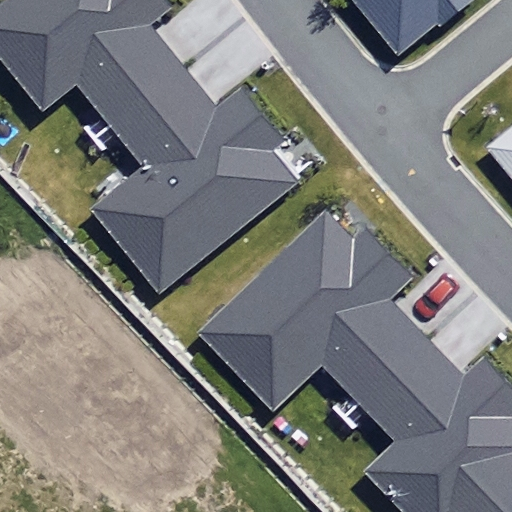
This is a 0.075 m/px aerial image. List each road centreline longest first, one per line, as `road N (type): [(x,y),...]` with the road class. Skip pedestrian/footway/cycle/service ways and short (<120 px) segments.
road 1 (residential): [(511,272),(386,129)]
road 2 (residential): [(386,129),(282,0)]
road 3 (residential): [(386,129),(511,24)]
